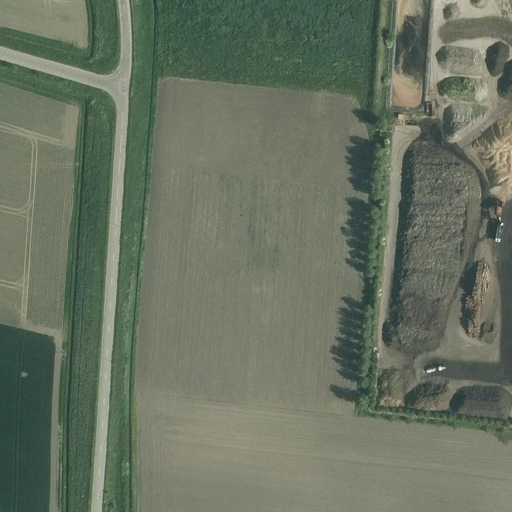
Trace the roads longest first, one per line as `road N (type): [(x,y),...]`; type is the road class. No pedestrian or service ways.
road 1 (tertiary): [(95,511),(124,89)]
road 2 (tertiary): [(124,89),(0,53)]
